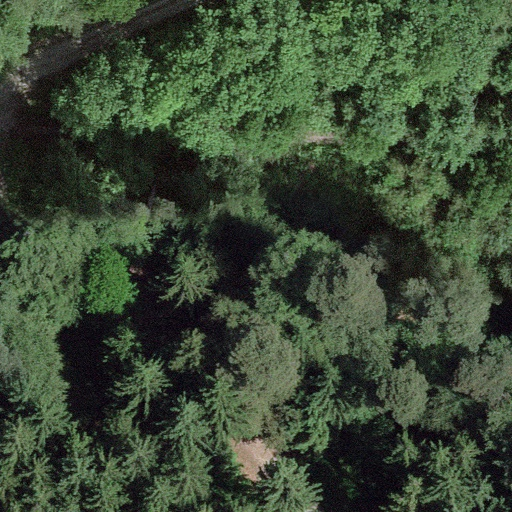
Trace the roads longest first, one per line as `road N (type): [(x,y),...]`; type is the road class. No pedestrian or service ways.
road 1 (track): [(314,511),(120,291),(0,188)]
road 2 (track): [(0,92),(61,54),(187,0)]
